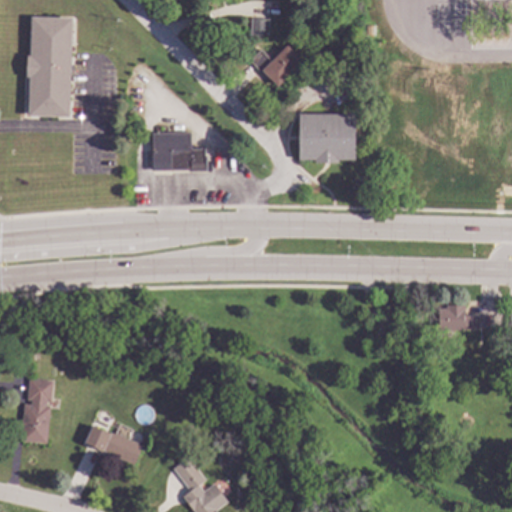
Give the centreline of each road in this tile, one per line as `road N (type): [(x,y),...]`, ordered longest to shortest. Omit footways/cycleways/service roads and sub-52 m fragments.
road 1 (secondary): [(0,278),(134,267),(511,272)]
road 2 (secondary): [(511,230),(171,230),(0,241)]
road 3 (residential): [(283,176),(270,146),(126,0)]
road 4 (secondary): [(134,267),(242,251),(254,229)]
